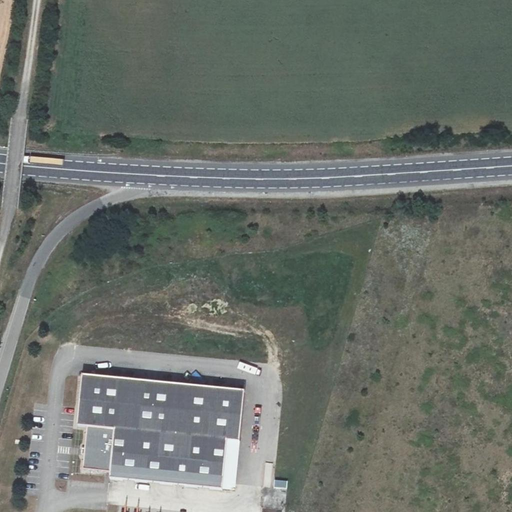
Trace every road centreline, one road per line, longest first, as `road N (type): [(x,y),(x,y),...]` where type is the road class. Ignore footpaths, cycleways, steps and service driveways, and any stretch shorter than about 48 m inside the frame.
road 1 (primary): [(511,164),(319,177),(156,176)]
road 2 (unclassified): [(0,372),(37,262),(66,226),(156,176)]
road 3 (track): [(0,247),(35,0)]
road 4 (primary): [(156,176),(0,162)]
